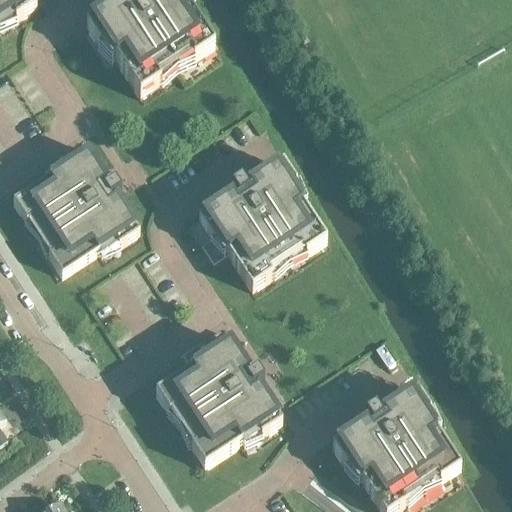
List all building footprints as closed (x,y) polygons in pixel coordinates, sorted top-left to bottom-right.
[(0,0),(0,27),(12,20),(16,25),(37,12),(28,0),(0,0)] [(29,0),(37,12),(36,13),(60,51),(88,33),(87,31),(115,12),(111,6),(120,0),(134,0),(137,5),(140,3),(138,0),(29,0)] [(138,0),(140,3),(137,5),(134,0),(120,0),(111,6),(115,12),(87,31),(88,33),(100,52),(106,48),(116,64),(140,102),(161,88),(157,83),(191,61),(194,67),(215,53),(190,15),(190,16),(179,0),(138,0)] [(103,181),(84,151),(45,176),(50,183),(14,206),(27,227),(33,223),(55,257),(49,260),(63,281),(116,246),(120,251),(140,237),(118,203),(113,206),(111,203),(122,196),(110,177),(103,181)] [(227,206),(189,231),(214,269),(229,259),(253,295),(273,282),(270,276),(303,254),(307,260),(327,246),(302,208),(302,209),(292,193),(297,189),(284,169),(249,191),(252,196),(249,198),(242,187),(223,199),(227,206)] [(221,334),(182,359),(192,374),(156,398),(170,419),(175,415),(197,448),(192,452),(205,473),(243,448),(243,447),(258,437),(262,443),(283,429),(260,395),(255,398),(253,395),(264,388),(252,368),(246,373),(221,334)] [(417,396),(383,418),(386,423),(383,425),(376,414),(357,427),(361,433),(333,451),(346,472),(352,468),(362,484),(379,511),(402,511),(407,509),(403,503),(437,481),(440,487),(461,473),(436,436),(425,420),(431,416),(417,396)] [(403,503),(407,509),(402,511),(484,511),(461,473),(440,487),(437,481),(403,503)]
